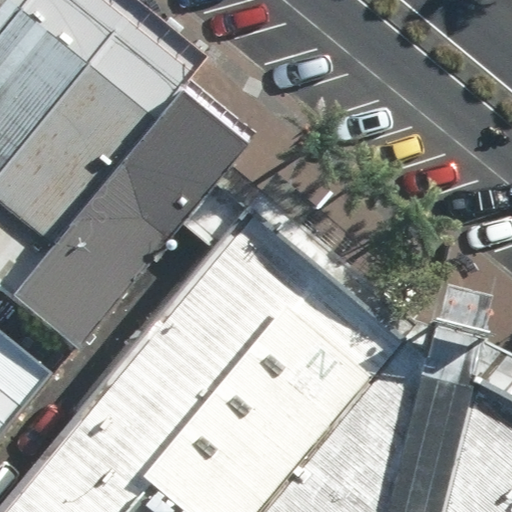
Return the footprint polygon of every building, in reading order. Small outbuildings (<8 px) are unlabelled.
[(0,175),(117,32),(78,0),(26,0),(0,32),(0,175)] [(0,0),(0,32),(26,0),(0,0)] [(117,32),(0,175),(0,282),(13,293),(183,85),(117,32)] [(184,86),(14,294),(80,348),(250,139),(184,86)] [(511,511),(511,400),(499,394),(435,363),(385,333),(260,216),(0,508),(0,511),(511,511)] [(0,423),(47,365),(0,327),(0,423)]
